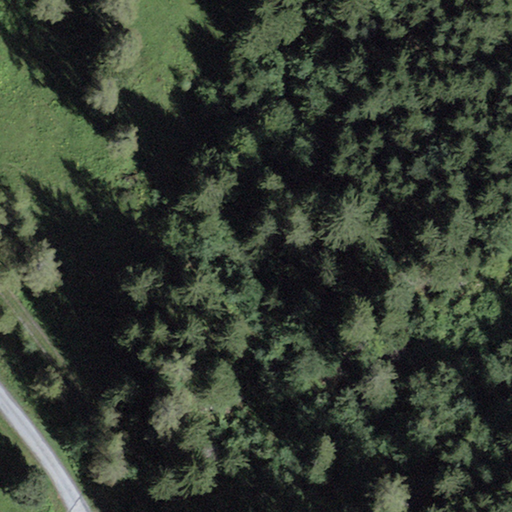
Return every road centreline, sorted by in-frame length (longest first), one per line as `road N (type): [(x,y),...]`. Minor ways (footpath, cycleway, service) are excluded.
road 1 (track): [(98,511),(78,410),(0,285)]
road 2 (unclassified): [(77,511),(0,401)]
